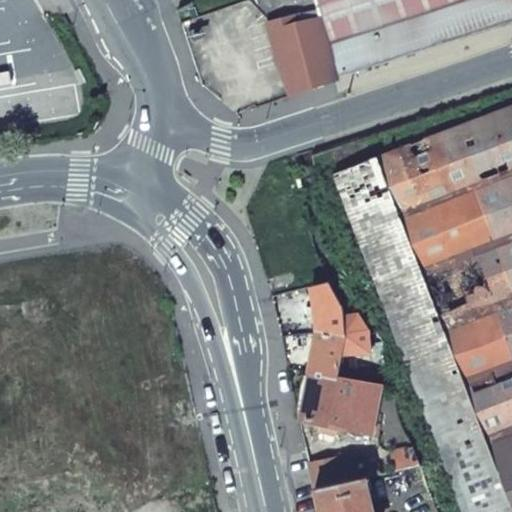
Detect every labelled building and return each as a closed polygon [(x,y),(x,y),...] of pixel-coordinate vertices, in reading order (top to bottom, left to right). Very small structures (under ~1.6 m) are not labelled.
[(248,0),(269,23),(294,15),(296,24),(321,18),(315,0),(248,0)] [(511,0),(315,0),(321,18),(341,81),(369,72),(511,24),(511,0)] [(341,81),(321,18),(296,24),(294,15),(269,23),(286,80),(292,97),(341,81)] [(511,106),(379,157),(511,505),(511,106)] [(335,174),(463,511),(511,511),(511,505),(379,157),(335,174)] [(313,353),(309,373),(339,378),(342,355),(370,353),(369,330),(359,314),(344,315),(344,307),(330,281),(312,286),(314,310),(317,333),(313,353)] [(309,373),(301,421),(372,435),(382,385),(339,378),(309,373)] [(396,471),(420,466),(412,445),(391,450),(396,471)] [(344,483),(338,458),(310,464),(315,489),(344,483)] [(344,483),(315,489),(320,511),(374,511),(367,477),(344,483)]
